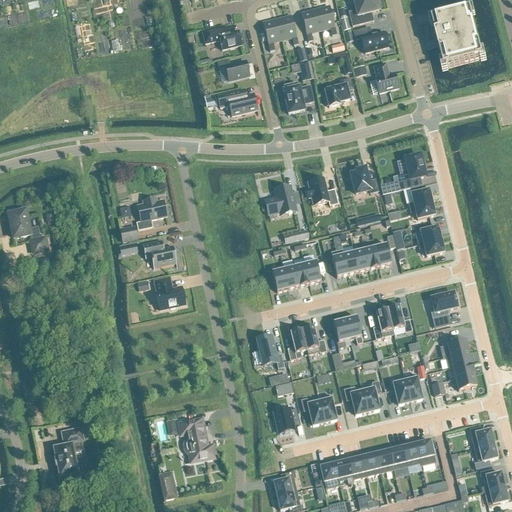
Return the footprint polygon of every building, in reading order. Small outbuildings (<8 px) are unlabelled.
[(351,29),(372,25),(370,16),(377,14),(376,5),(377,5),(375,0),(366,0),(353,3),(355,13),(348,15),(351,29)] [(315,13),(320,34),(329,31),(331,39),(336,38),(329,9),(315,13)] [(310,36),(320,34),(315,13),(301,17),(307,45),(312,44),(310,36)] [(444,71),(483,61),(471,13),(457,16),(452,17),(432,23),(438,46),(444,71)] [(277,23),(282,43),(291,41),(293,48),(298,47),(291,19),(277,23)] [(347,20),(340,22),(343,34),(350,32),(347,20)] [(272,46),(282,43),(277,23),(262,26),(269,54),(274,53),(272,46)] [(36,45),(44,44),(44,42),(47,41),(48,46),(56,44),(53,29),(45,30),(45,32),(42,33),(41,31),(33,33),(36,45)] [(371,38),(369,30),(353,35),(355,43),(361,41),(364,57),(387,51),(383,35),(371,38)] [(219,38),(217,32),(202,35),(205,47),(218,44),(220,45),(222,53),(241,48),(238,34),(219,38)] [(353,44),(350,34),(344,36),(347,46),(353,44)] [(0,59),(13,56),(10,47),(0,48),(0,59)] [(299,65),(306,63),(303,51),(296,53),(299,65)] [(351,76),(346,56),(339,58),(345,78),(351,76)] [(141,71),(139,62),(115,66),(117,76),(141,71)] [(230,69),(228,63),(217,65),(218,71),(225,70),(228,84),(248,79),(245,65),(230,69)] [(303,83),(310,81),(307,66),(299,68),(303,83)] [(388,79),(385,67),(373,70),(376,82),(375,82),(378,96),(398,92),(394,78),(388,79)] [(355,80),(366,78),(363,68),(353,71),(355,80)] [(328,110),(338,108),(338,106),(349,103),(347,94),(353,93),(350,81),(339,84),(341,90),(324,94),(326,100),(324,101),(326,109),(328,108),(328,110)] [(298,90),(296,85),(283,88),(284,93),(283,93),(288,117),(304,113),(302,106),(312,104),(309,89),(299,92),(298,90)] [(70,91),(45,96),(45,97),(46,97),(47,105),(47,106),(71,101),(70,91)] [(245,99),(243,92),(217,99),(220,111),(229,109),(231,120),(257,114),(253,97),(245,99)] [(217,109),(214,99),(204,101),(206,112),(217,109)] [(24,102),(6,106),(9,117),(19,115),(21,121),(28,119),(24,102)] [(427,179),(421,158),(413,160),(413,159),(408,160),(408,161),(406,162),(409,176),(398,179),(401,194),(423,188),(421,181),(427,179)] [(350,178),(355,197),(369,193),(370,196),(379,194),(376,183),(371,184),(368,171),(356,174),(357,176),(350,178)] [(308,192),(304,192),(306,200),(309,199),(311,208),(327,204),(321,181),(306,184),(308,192)] [(273,193),(275,201),(264,203),(267,219),(279,217),(279,220),(297,215),(296,208),(300,207),(298,195),(293,196),(291,188),(273,193)] [(412,206),(406,207),(407,211),(430,206),(427,193),(410,198),(412,206)] [(156,204),(155,201),(143,204),(144,208),(137,209),(140,225),(136,226),(138,234),(152,230),(151,223),(166,220),(162,203),(156,204)] [(430,206),(407,211),(408,216),(414,215),(416,223),(433,218),(430,206)] [(131,219),(129,209),(119,211),(121,221),(131,219)] [(22,214),(20,213),(18,212),(14,213),(12,215),(12,217),(8,217),(13,241),(29,238),(33,256),(47,253),(44,241),(40,242),(38,229),(29,231),(25,214),(22,214)] [(389,224),(401,221),(399,214),(387,216),(389,224)] [(54,225),(52,216),(45,217),(47,227),(54,225)] [(122,245),(137,242),(134,230),(120,233),(122,245)] [(422,242),(416,244),(418,248),(440,243),(437,230),(420,234),(422,242)] [(308,232),(284,237),(286,246),(310,240),(308,232)] [(397,253),(404,251),(400,233),(392,235),(397,253)] [(389,252),(395,251),(392,238),(386,240),(389,252)] [(440,243),(418,248),(419,253),(424,251),(426,260),(443,255),(440,243)] [(120,247),(122,257),(139,254),(138,244),(120,247)] [(163,252),(161,244),(142,248),(145,262),(151,261),(153,271),(175,267),(176,271),(177,271),(173,250),(163,252)] [(379,273),(391,271),(386,250),(375,253),(379,273)] [(368,275),(379,273),(375,253),(363,255),(368,275)] [(399,262),(405,261),(403,253),(397,255),(399,262)] [(363,255),(352,257),(356,278),(368,275),(363,255)] [(352,257),(340,260),(345,280),(356,278),(352,257)] [(340,260),(329,262),(334,283),(345,280),(340,260)] [(320,284),(315,264),(304,267),(309,287),(320,284)] [(304,267),(294,269),(299,290),(309,287),(304,267)] [(294,269),(283,272),(288,292),(299,290),(294,269)] [(288,292),(283,272),(272,274),(277,295),(288,292)] [(171,293),(169,281),(154,284),(157,296),(156,296),(159,313),(168,311),(170,312),(174,311),(176,309),(185,307),(181,291),(171,293)] [(137,286),(139,295),(148,293),(146,284),(137,286)] [(434,311),(432,312),(436,331),(451,327),(448,313),(458,311),(456,306),(459,305),(457,298),(455,298),(454,296),(446,298),(445,296),(437,298),(438,300),(432,301),(434,311)] [(399,309),(387,312),(392,333),(403,330),(405,336),(412,334),(409,322),(403,324),(399,309)] [(378,330),(372,331),(375,343),(382,342),(382,340),(394,338),(392,333),(387,312),(375,315),(378,330)] [(356,320),(344,323),(349,343),(355,342),(357,348),(362,346),(356,320)] [(344,323),(333,325),(338,346),(349,343),(344,323)] [(314,330),(302,333),(306,354),(307,358),(319,356),(319,357),(326,355),(323,343),(317,345),(314,330)] [(293,350),(287,352),(290,364),(301,361),(300,355),(306,354),(302,333),(289,336),(293,350)] [(270,341),(258,344),(263,368),(276,366),(277,372),(283,370),(280,357),(274,359),(270,341)] [(465,344),(447,348),(450,360),(467,356),(465,344)] [(334,374),(343,372),(339,356),(330,358),(334,374)] [(450,360),(445,361),(448,372),(453,371),(470,367),(467,356),(450,360)] [(370,373),(378,371),(376,364),(375,365),(369,366),(370,373)] [(470,367),(453,371),(455,382),(473,378),(470,367)] [(419,382),(426,381),(423,369),(416,371),(419,382)] [(323,386),(330,384),(328,377),(321,378),(323,386)] [(415,377),(403,380),(404,382),(410,406),(421,403),(415,377)] [(473,378),(455,382),(458,394),(476,390),(473,378)] [(404,382),(393,385),(398,408),(410,406),(404,382)] [(290,385),(283,387),(285,397),(293,396),(290,385)] [(372,388),(360,391),(361,395),(362,395),(367,416),(378,413),(375,398),(380,396),(378,385),(371,386),(372,388)] [(434,400),(444,397),(441,386),(431,388),(434,400)] [(354,390),(343,393),(346,405),(352,403),(355,419),(367,416),(362,395),(361,395),(355,397),(354,390)] [(329,398),(318,401),(318,403),(324,426),(336,423),(329,398)] [(307,402),(300,404),(303,415),(309,414),(313,429),(324,426),(318,403),(307,406),(307,402)] [(288,411),(274,414),(279,436),(292,433),(291,428),(298,426),(296,414),(289,416),(288,411)] [(91,421),(81,423),(83,433),(94,431),(91,421)] [(199,424),(199,423),(178,427),(181,438),(185,437),(186,443),(185,447),(185,451),(186,455),(189,458),(191,465),(215,461),(213,449),(208,449),(208,448),(207,446),(206,445),(202,423),(199,424)] [(480,430),(470,433),(474,452),(477,452),(494,447),(490,432),(481,435),(480,430)] [(65,450),(54,452),(57,462),(56,463),(57,468),(58,468),(60,479),(66,477),(67,483),(78,481),(77,475),(74,461),(83,459),(82,452),(80,444),(82,444),(80,432),(62,436),(65,450)] [(430,444),(415,447),(419,463),(420,467),(421,469),(435,466),(434,459),(430,444)] [(415,447),(402,451),(406,466),(407,470),(420,467),(419,463),(415,447)] [(477,452),(474,452),(478,467),(475,467),(476,474),(491,470),(490,464),(498,462),(494,447),(477,452)] [(402,451),(388,454),(392,469),(393,474),(407,470),(406,466),(402,451)] [(388,454),(375,457),(378,472),(379,477),(393,474),(392,469),(388,454)] [(375,457),(361,460),(365,476),(366,480),(379,477),(378,472),(375,457)] [(361,460),(347,464),(351,479),(352,484),(366,480),(365,476),(361,460)] [(347,464),(334,467),(337,482),(338,484),(346,482),(347,487),(353,486),(352,484),(351,479),(347,464)] [(334,467),(319,470),(323,486),(325,492),(339,489),(338,484),(337,482),(334,467)] [(491,474),(479,476),(480,481),(482,480),(484,489),(480,490),(482,496),(484,495),(505,490),(501,475),(491,477),(491,474)] [(282,484),(273,486),(277,500),(296,495),(293,481),(294,481),(293,475),(280,478),(282,484)] [(320,480),(313,481),(314,485),(315,490),(322,488),(320,484),(320,480)] [(505,490),(484,495),(488,510),(508,505),(505,490)] [(296,495),(277,500),(277,501),(279,511),(302,511),(301,508),(299,509),(296,495)]
